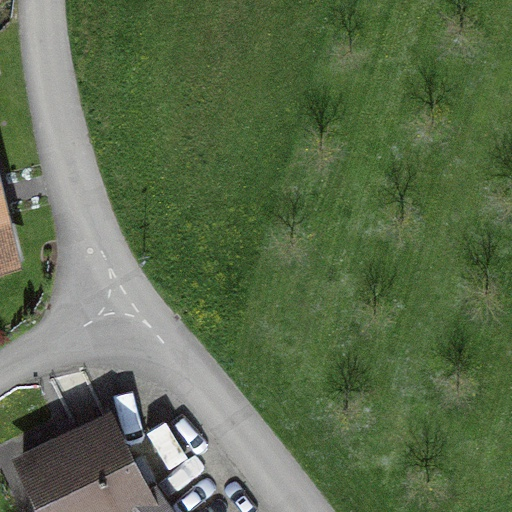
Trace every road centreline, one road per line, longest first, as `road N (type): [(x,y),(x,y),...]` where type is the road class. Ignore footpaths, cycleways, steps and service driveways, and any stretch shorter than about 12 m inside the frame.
road 1 (residential): [(123,298),(68,165),(42,0)]
road 2 (residential): [(288,511),(123,298)]
road 3 (unclassified): [(123,298),(0,380)]
